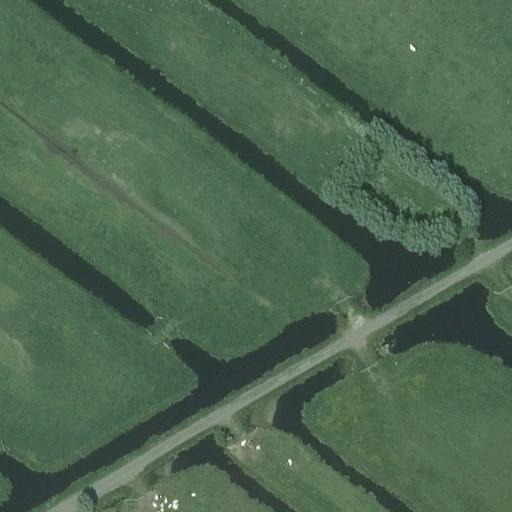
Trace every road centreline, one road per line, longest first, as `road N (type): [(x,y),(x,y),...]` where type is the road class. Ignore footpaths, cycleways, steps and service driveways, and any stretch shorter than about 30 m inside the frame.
road 1 (unclassified): [(53,511),(511,244)]
road 2 (track): [(354,143),(434,199),(482,261)]
